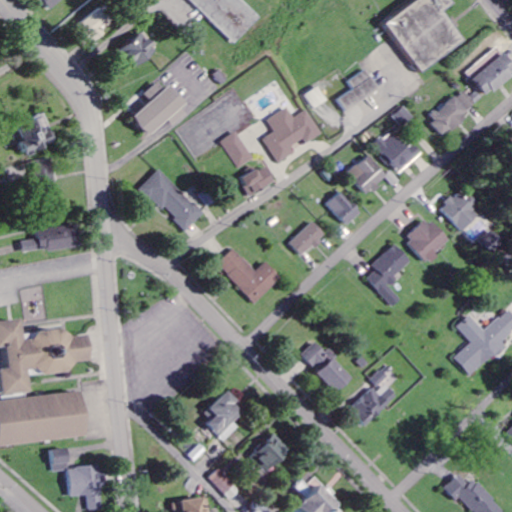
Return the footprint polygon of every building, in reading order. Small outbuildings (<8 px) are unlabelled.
[(40,0),(50,11),(64,0),(40,0)] [(238,0),(260,21),(237,45),(191,0),(238,0)] [(418,0),(385,25),(422,73),(464,41),(442,13),(452,5),(448,0),(418,0)] [(101,29),(112,21),(103,8),(75,28),(88,46),(105,35),(101,29)] [(156,57),(146,36),(119,49),(130,70),(156,57)] [(467,74),(487,98),(511,77),(511,64),(504,54),(501,57),(496,50),(467,74)] [(381,92),(368,71),(350,82),(355,91),(341,100),(348,112),(381,92)] [(137,124),(154,109),(144,99),(158,86),(167,96),(171,93),(187,111),(153,141),(137,124)] [(329,102),(319,87),(305,97),(315,111),(329,102)] [(446,138),(467,119),(464,116),(477,105),(463,91),(431,121),(446,138)] [(415,122),(408,108),(394,116),(402,130),(415,122)] [(269,121),(276,133),(264,141),(280,165),(298,154),(294,147),(305,140),(308,145),(323,136),(308,111),(295,119),(288,109),(269,121)] [(13,132),(21,155),(28,153),(28,155),(54,147),(44,116),(27,122),(28,127),(13,132)] [(221,143),(239,170),(255,160),(237,132),(221,143)] [(409,151),(391,132),(375,148),(401,175),(423,154),(415,145),(409,151)] [(350,175),(370,196),(389,178),(369,157),(350,175)] [(49,159),(26,165),(35,198),(57,193),(49,159)] [(250,198),(276,185),(267,167),(241,179),(250,198)] [(185,233),(203,215),(158,171),(140,189),(185,233)] [(461,191),(442,211),(465,233),(481,216),(473,208),(476,205),(461,191)] [(351,227),(364,214),(343,193),(330,205),(351,227)] [(429,263),(451,243),(430,219),(407,240),(429,263)] [(329,237),(316,223),(292,245),(305,258),(329,237)] [(23,254),(81,245),(78,226),(36,232),(37,239),(21,241),(23,254)] [(481,242),(495,255),(507,242),(494,229),(481,242)] [(404,301),(392,288),(400,281),(397,278),(413,263),(397,246),(374,267),(379,272),(369,281),(395,308),(404,301)] [(283,280),(267,263),(257,273),(235,250),(218,266),(256,305),(283,280)] [(474,344),(457,359),(473,377),(507,348),(503,343),(511,335),(511,311),(487,332),(473,316),(460,328),(474,344)] [(0,333),(0,357),(8,357),(10,381),(1,382),(3,407),(32,404),(30,381),(40,380),(45,387),(71,385),(77,373),(91,373),(90,346),(73,347),(64,341),(39,342),(34,351),(23,352),(21,331),(0,333)] [(303,355),(338,392),(354,377),(330,350),(327,352),(317,342),(303,355)] [(387,370),(390,381),(398,379),(395,368),(387,370)] [(379,387),(390,377),(384,370),(373,380),(379,387)] [(399,397),(392,388),(382,397),(375,389),(353,409),(368,426),(399,397)] [(210,420),(206,424),(222,441),(237,427),(231,421),(244,409),(227,390),(203,413),(210,420)] [(289,449),(273,434),(250,458),(266,473),(289,449)] [(51,472),(68,471),(67,449),(50,450),(51,472)] [(103,510),(101,466),(67,468),(68,497),(86,496),(87,511),(103,510)] [(229,501),(239,492),(219,469),(209,478),(229,501)] [(506,511),(480,479),(472,486),(463,475),(451,484),(473,511),(506,511)] [(291,511),(343,511),(345,511),(315,479),(307,486),(302,480),(294,487),(305,499),(291,511)]
